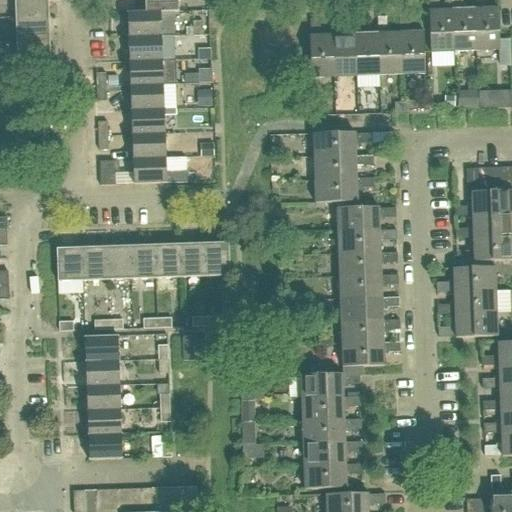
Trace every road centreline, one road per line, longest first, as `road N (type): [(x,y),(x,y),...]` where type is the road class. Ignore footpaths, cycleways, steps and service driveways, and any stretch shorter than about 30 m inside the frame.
road 1 (residential): [(419,511),(415,165),(432,144),(511,141)]
road 2 (residential): [(47,493),(31,493),(22,480),(17,204),(82,201)]
road 3 (residential): [(82,201),(74,0)]
road 4 (residential): [(82,201),(221,197)]
road 5 (residential): [(47,493),(67,477),(169,474)]
